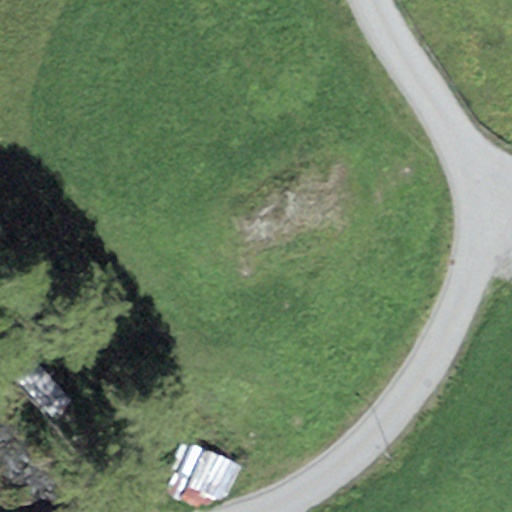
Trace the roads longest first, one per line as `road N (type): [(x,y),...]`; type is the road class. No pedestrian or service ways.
road 1 (residential): [(248,511),(325,471),(431,366),(475,264),(481,189)]
road 2 (residential): [(481,189),(394,55),(377,0)]
